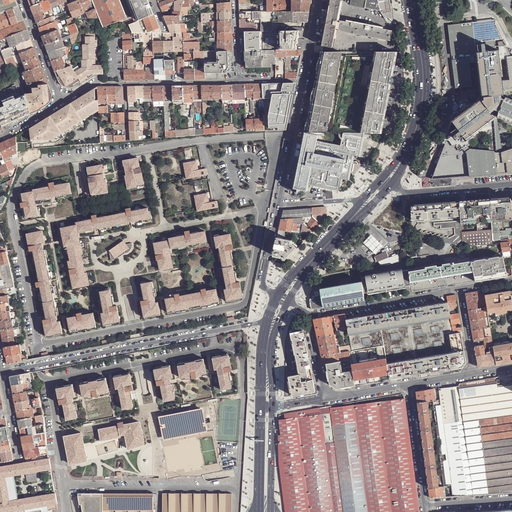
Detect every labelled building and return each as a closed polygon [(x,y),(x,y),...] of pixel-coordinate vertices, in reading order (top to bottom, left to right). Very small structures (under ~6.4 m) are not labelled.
[(14,0),(1,0),(3,5),(0,6),(0,29),(23,21),(17,7),(14,0)] [(48,1),(48,0),(45,1),(41,3),(40,3),(44,11),(51,8),(48,1)] [(59,5),(56,0),(51,0),(48,1),(51,8),(59,5)] [(85,13),(79,0),(77,1),(68,5),(70,9),(70,10),(72,15),(74,18),(85,14),(85,13)] [(96,9),(92,0),(79,0),(85,13),(87,13),(96,9)] [(119,0),(92,0),(96,9),(100,18),(101,20),(101,21),(104,27),(127,18),(119,0)] [(119,0),(127,18),(129,24),(129,25),(139,21),(144,19),(154,15),(148,0),(119,0)] [(175,4),(174,11),(173,12),(173,16),(179,15),(181,7),(183,0),(178,0),(175,1),(175,4)] [(248,5),(248,0),(238,0),(239,12),(249,12),(248,6),(248,5)] [(287,12),(286,0),(273,0),(273,12),(287,12)] [(309,12),(311,0),(292,0),(292,10),(292,12),(309,12)] [(330,0),(328,13),(322,46),(323,46),(332,48),(334,38),(336,29),(337,21),(341,0),(330,0)] [(380,11),(378,0),(351,0),(350,5),(380,11)] [(378,0),(380,11),(382,11),(383,13),(387,12),(391,11),(388,0),(378,0)] [(231,2),(217,3),(218,12),(231,11),(231,2)] [(40,3),(38,4),(31,7),(34,15),(37,23),(45,20),(44,18),(46,17),(44,11),(40,3)] [(187,6),(181,7),(179,15),(188,15),(187,10),(187,6)] [(100,18),(96,9),(87,13),(89,18),(100,18)] [(232,20),(231,11),(218,12),(218,21),(232,20)] [(253,19),(253,12),(249,12),(239,12),(240,19),(246,19),(247,20),(247,21),(247,23),(253,23),(253,19)] [(273,23),(273,12),(267,12),(261,12),(260,12),(260,15),(260,23),(261,23),(272,23),(273,23)] [(307,22),(309,12),(292,12),(290,12),(287,12),(273,12),(273,23),(304,23),(307,22)] [(154,15),(144,19),(148,29),(149,29),(150,31),(154,30),(159,28),(154,15)] [(180,24),(179,15),(173,16),(165,16),(164,16),(167,25),(180,24)] [(53,23),(51,18),(47,19),(45,20),(37,23),(38,26),(39,28),(53,23)] [(106,33),(129,24),(127,18),(104,27),(106,33)] [(144,19),(139,21),(143,32),(153,33),(161,33),(161,32),(159,28),(154,30),(150,31),(149,29),(148,29),(144,19)] [(495,39),(502,38),(495,25),(496,21),(494,19),(473,21),(475,41),(486,40),(488,51),(496,50),(495,39)] [(232,20),(218,21),(218,32),(232,32),(232,20)] [(24,25),(23,21),(0,29),(0,40),(26,30),(24,25)] [(143,32),(139,21),(129,25),(132,32),(143,32)] [(390,41),(392,31),(368,26),(346,22),(340,21),(338,31),(371,37),(390,41)] [(475,41),(473,21),(450,24),(457,85),(471,84),(469,62),(478,61),(477,52),(476,48),(475,41)] [(59,30),(55,22),(53,23),(39,28),(41,32),(42,36),(59,30)] [(262,31),(272,31),(272,23),(261,23),(262,29),(262,31)] [(78,29),(76,24),(71,26),(68,27),(71,34),(79,32),(78,29)] [(129,25),(129,24),(106,33),(107,34),(109,36),(111,37),(123,36),(123,32),(132,32),(129,25)] [(181,29),(180,24),(167,25),(170,33),(171,33),(173,33),(177,33),(181,33),(181,29)] [(28,35),(26,30),(0,40),(0,48),(1,51),(15,45),(30,39),(28,35)] [(62,38),(59,30),(42,36),(43,39),(45,45),(62,38)] [(245,32),(245,41),(261,41),(260,32),(260,31),(256,32),(245,32)] [(297,38),(297,31),(291,31),(272,31),(262,31),(260,32),(261,41),(276,41),(297,41),(297,38)] [(95,32),(86,33),(86,37),(86,44),(83,44),(83,60),(82,60),(82,68),(80,69),(78,66),(73,69),(72,66),(56,72),(59,81),(61,83),(63,85),(65,86),(67,87),(69,87),(72,87),(75,86),(94,75),(104,74),(104,65),(96,65),(95,32)] [(71,34),(71,35),(73,40),(76,39),(79,32),(71,34)] [(143,32),(143,39),(143,42),(145,42),(151,42),(153,42),(153,33),(143,32)] [(233,42),(232,32),(218,32),(218,42),(233,42)] [(184,42),(184,37),(184,33),(181,33),(177,33),(177,38),(174,38),(174,41),(174,51),(174,53),(184,51),(184,42)] [(64,43),(62,38),(45,45),(47,49),(48,53),(62,47),(65,46),(64,43)] [(32,45),(30,39),(15,45),(18,53),(33,47),(32,45)] [(125,41),(123,41),(123,50),(133,49),(132,40),(125,41)] [(511,57),(506,47),(505,47),(504,45),(505,44),(503,40),(500,41),(498,41),(500,59),(507,58),(511,57)] [(164,41),(153,42),(153,45),(154,49),(154,52),(154,53),(164,52),(164,41)] [(174,41),(164,41),(164,52),(174,51),(174,41)] [(245,41),(246,50),(261,50),(261,41),(245,41)] [(261,41),(261,50),(276,50),(276,41),(261,41)] [(297,41),(276,41),(276,50),(286,50),(296,50),(295,44),(297,44),(296,41),(297,41)] [(195,47),(195,42),(190,42),(184,42),(184,51),(185,51),(190,51),(190,47),(195,47)] [(218,42),(218,51),(228,51),(233,51),(233,42),(218,42)] [(486,51),(485,43),(478,44),(478,48),(476,48),(477,52),(486,51)] [(18,53),(15,45),(1,51),(4,59),(18,53)] [(34,52),(33,47),(18,53),(22,62),(36,56),(34,52)] [(65,56),(62,47),(48,53),(50,58),(51,61),(62,57),(65,56)] [(246,50),(247,67),(271,67),(271,64),(276,64),(276,57),(276,50),(261,50),(246,50)] [(502,80),(499,59),(498,50),(496,50),(488,51),(486,51),(477,52),(478,61),(482,99),(452,122),(457,128),(461,134),(463,137),(465,138),(492,119),(495,116),(498,117),(511,123),(511,99),(504,96),(503,90),(502,80)] [(229,68),(228,51),(218,51),(217,51),(217,56),(219,56),(219,63),(205,64),(205,67),(205,70),(205,73),(223,72),(223,70),(224,70),(226,71),(227,70),(229,68)] [(154,53),(154,52),(147,52),(145,52),(144,52),(144,59),(144,62),(144,63),(150,63),(154,63),(154,62),(154,53)] [(305,132),(318,135),(322,136),(322,135),(322,134),(323,134),(323,133),(338,52),(322,52),(321,52),(305,132)] [(374,52),(359,133),(364,133),(380,133),(381,129),(390,84),(391,84),(391,83),(392,76),(391,76),(394,61),(395,52),(374,52)] [(4,59),(8,68),(11,66),(16,65),(22,62),(18,53),(4,59)] [(136,63),(135,54),(126,55),(126,70),(136,69),(136,63)] [(38,61),(36,56),(22,62),(25,71),(40,65),(38,61)] [(65,65),(62,57),(51,61),(53,66),(55,71),(65,68),(66,65),(65,65)] [(511,57),(507,58),(509,79),(502,80),(503,90),(510,90),(510,89),(511,88),(511,57)] [(509,79),(507,58),(500,59),(499,59),(502,80),(509,79)] [(155,75),(165,74),(165,61),(154,62),(154,63),(155,71),(155,75)] [(175,61),(165,61),(165,74),(175,74),(175,62),(175,61)] [(195,61),(185,61),(185,73),(185,79),(195,79),(195,70),(195,68),(195,61)] [(42,71),(40,65),(25,71),(22,72),(27,84),(29,83),(34,82),(44,78),(42,71)] [(144,71),(144,69),(136,69),(126,70),(124,70),(124,76),(124,80),(145,80),(144,71)] [(205,70),(195,70),(195,79),(205,79),(205,73),(205,70)] [(155,75),(155,71),(150,71),(146,71),(144,71),(145,80),(155,80),(155,75)] [(296,83),(275,84),(276,89),(276,94),(276,99),(293,99),(296,83)] [(0,92),(0,106),(3,105),(2,102),(13,98),(14,99),(12,93),(18,90),(15,84),(12,86),(12,87),(0,92)] [(0,106),(0,125),(1,127),(24,117),(29,114),(36,110),(46,104),(47,103),(49,101),(50,99),(50,95),(50,93),(47,84),(37,85),(37,87),(31,88),(31,93),(24,93),(24,94),(20,96),(14,99),(13,98),(2,102),(3,105),(0,106)] [(245,84),(232,85),(233,100),(245,99),(245,97),(245,93),(245,84)] [(253,84),(245,84),(245,93),(250,93),(254,93),(253,84)] [(262,84),(253,84),(254,93),(254,96),(254,99),(263,99),(262,84)] [(275,84),(268,84),(268,94),(276,94),(276,89),(275,84)] [(193,85),(183,86),(184,102),(194,102),(194,98),(194,97),(193,85)] [(202,85),(193,85),(194,97),(195,97),(203,97),(202,85)] [(213,99),(212,85),(202,85),(203,97),(203,99),(213,99)] [(222,99),(222,86),(212,85),(213,99),(222,99)] [(233,100),(232,85),(222,86),(222,99),(222,100),(230,100),(233,100)] [(136,97),(135,86),(128,87),(129,102),(136,102),(136,99),(136,97)] [(144,86),(135,86),(136,97),(137,97),(140,97),(145,97),(144,86)] [(153,86),(144,86),(145,97),(145,99),(146,99),(152,98),(154,98),(153,86)] [(164,98),(163,86),(153,86),(154,98),(154,100),(154,101),(164,100),(164,98)] [(174,97),(173,86),(163,86),(164,98),(169,97),(174,97)] [(184,102),(183,86),(173,86),(174,97),(174,99),(174,101),(174,102),(184,102)] [(97,87),(30,129),(32,141),(63,139),(64,138),(62,133),(99,110),(98,100),(96,100),(95,90),(98,89),(97,87)] [(107,87),(98,87),(99,103),(108,103),(107,100),(107,87)] [(116,87),(107,87),(107,100),(116,99),(116,87)] [(123,87),(116,87),(116,99),(116,103),(116,104),(124,104),(123,87)] [(12,93),(14,99),(20,96),(18,90),(12,93)] [(129,113),(130,121),(140,121),(140,112),(137,112),(129,113)] [(125,122),(124,113),(117,113),(114,113),(115,123),(120,123),(125,122)] [(277,113),(272,113),(272,117),(272,123),(273,125),(264,125),(264,128),(264,130),(264,131),(265,131),(277,131),(277,115),(277,113)] [(287,116),(277,115),(277,131),(286,130),(287,116)] [(492,119),(496,152),(500,152),(502,151),(498,117),(495,116),(492,119)] [(264,119),(262,119),(262,120),(257,120),(257,119),(255,119),(255,121),(255,129),(264,128),(264,125),(264,123),(264,121),(264,120),(264,119)] [(255,129),(255,121),(248,121),(248,120),(246,120),(247,129),(249,129),(255,129)] [(141,130),(140,121),(130,121),(130,131),(141,130)] [(461,134),(457,128),(450,133),(452,136),(454,139),(459,136),(461,134)] [(144,130),(141,130),(130,131),(131,141),(144,140),(144,130)] [(317,141),(318,135),(305,132),(294,188),(303,190),(307,191),(308,185),(312,162),(348,169),(350,156),(315,149),(317,141)] [(315,149),(312,162),(308,185),(340,191),(342,179),(348,180),(350,171),(353,155),(359,157),(364,133),(359,133),(344,133),(343,135),(343,137),(341,146),(317,141),(315,149)] [(454,139),(452,136),(446,139),(433,177),(432,177),(433,178),(511,171),(511,148),(502,151),(500,152),(496,152),(470,151),(461,139),(459,136),(454,139)] [(17,151),(16,137),(7,141),(13,155),(18,153),(18,151),(17,151)] [(13,155),(7,141),(3,142),(0,143),(0,149),(4,159),(9,157),(13,155)] [(19,164),(18,153),(13,155),(9,157),(14,168),(19,166),(19,164)] [(14,168),(9,157),(4,159),(6,164),(9,170),(14,168)] [(139,158),(123,161),(125,166),(126,166),(127,175),(126,175),(128,189),(137,187),(137,185),(144,184),(141,168),(139,158)] [(187,172),(185,172),(187,179),(194,178),(194,176),(195,176),(195,177),(200,177),(200,174),(203,173),(203,176),(208,175),(206,168),(199,170),(197,163),(191,164),(190,162),(185,163),(187,172)] [(9,170),(6,164),(0,166),(0,174),(9,170)] [(103,165),(88,168),(90,178),(89,178),(92,194),(99,193),(100,194),(109,192),(106,179),(105,179),(103,170),(104,170),(103,165)] [(194,182),(195,190),(203,189),(203,181),(194,182)] [(35,192),(24,194),(24,198),(21,199),(22,203),(21,203),(22,208),(23,208),(25,218),(38,215),(36,206),(35,206),(34,201),(44,199),(44,201),(50,199),(51,199),(51,198),(51,197),(57,196),(57,197),(58,197),(58,198),(65,197),(64,195),(72,193),(70,183),(63,185),(62,183),(55,185),(54,182),(50,183),(50,186),(41,187),(41,189),(34,190),(35,192)] [(201,194),(196,195),(198,205),(196,205),(198,212),(205,210),(205,209),(206,209),(206,210),(211,209),(210,206),(214,206),(214,208),(219,208),(217,201),(210,202),(208,196),(202,197),(201,194)] [(511,198),(499,199),(500,219),(511,218),(511,210),(511,198)] [(471,201),(459,202),(460,215),(461,220),(461,223),(477,221),(480,221),(492,220),(490,199),(471,201)] [(499,199),(490,199),(492,220),(500,219),(499,199)] [(459,202),(411,206),(411,219),(419,218),(425,218),(432,218),(441,217),(448,216),(457,215),(460,215),(459,202)] [(326,206),(312,208),(312,217),(319,223),(327,215),(326,206)] [(82,288),(90,286),(87,274),(84,274),(83,269),(84,268),(80,251),(82,250),(80,244),(79,245),(77,239),(79,239),(78,234),(86,233),(85,232),(89,231),(89,232),(93,231),(93,230),(99,229),(99,230),(103,229),(103,228),(106,227),(106,228),(121,225),(121,224),(124,223),(124,224),(128,223),(128,222),(134,221),(134,222),(138,221),(138,220),(141,219),(141,220),(149,219),(147,208),(139,210),(139,208),(130,210),(129,208),(125,209),(125,212),(118,213),(118,214),(104,218),(104,216),(96,218),(95,216),(91,217),(92,219),(82,221),(83,222),(75,224),(76,228),(69,230),(69,228),(61,230),(64,247),(67,246),(69,255),(72,267),(69,268),(74,288),(81,287),(82,288)] [(312,208),(283,210),(282,218),(297,217),(303,217),(306,217),(312,217),(312,208)] [(380,218),(394,231),(402,222),(387,208),(377,218),(378,220),(380,218)] [(297,217),(282,218),(281,221),(281,224),(280,229),(287,231),(293,232),(294,229),(296,223),(297,217)] [(314,228),(319,223),(312,217),(309,222),(308,223),(314,228)] [(380,218),(378,220),(359,240),(374,253),(395,232),(394,231),(380,218)] [(511,218),(500,219),(501,240),(509,239),(511,238),(511,218)] [(493,244),(501,243),(501,240),(500,219),(492,220),(492,229),(493,244)] [(461,220),(434,222),(435,226),(441,225),(441,228),(455,227),(461,227),(461,223),(461,220)] [(56,221),(50,222),(54,242),(60,241),(56,221)] [(304,224),(300,223),(298,230),(295,230),(294,229),(293,232),(301,233),(304,224)] [(309,229),(304,224),(301,233),(308,234),(311,231),(309,229)] [(461,227),(455,227),(455,234),(449,237),(448,235),(445,237),(444,235),(441,236),(440,234),(437,235),(435,233),(433,234),(431,232),(428,233),(427,231),(424,232),(422,230),(419,231),(422,237),(442,243),(463,245),(462,232),(461,227)] [(287,231),(280,229),(278,237),(285,238),(287,231)] [(478,230),(462,232),(463,245),(469,245),(475,246),(493,244),(492,229),(481,230),(478,230)] [(35,234),(27,236),(30,251),(32,251),(35,265),(36,264),(39,277),(37,277),(39,285),(37,285),(37,290),(40,289),(41,298),(43,298),(45,311),(44,311),(46,320),(43,321),(46,336),(63,333),(60,321),(58,321),(57,317),(58,316),(52,287),(51,287),(50,281),(51,281),(45,249),(44,250),(43,244),(45,244),(43,231),(35,233),(35,234)] [(154,244),(160,270),(173,268),(172,259),(171,259),(170,254),(172,253),(171,249),(179,248),(179,247),(182,246),(182,247),(187,246),(186,245),(192,244),(192,245),(197,245),(196,244),(200,243),(200,244),(208,243),(206,232),(198,233),(198,232),(191,233),(190,231),(186,232),(186,234),(177,236),(177,237),(170,238),(170,241),(162,242),(162,243),(154,244)] [(226,283),(227,289),(225,289),(227,302),(235,300),(235,299),(243,298),(240,283),(237,283),(235,274),(234,274),(231,260),(232,259),(230,250),(233,250),(231,241),(229,241),(228,235),(214,237),(216,248),(220,247),(221,253),(219,253),(220,257),(221,257),(222,260),(221,261),(224,276),(225,276),(225,279),(224,279),(225,283),(226,283)] [(274,255),(281,257),(282,256),(285,259),(297,246),(292,241),(292,240),(285,238),(278,237),(277,241),(277,243),(276,247),(274,255)] [(125,253),(125,254),(126,253),(127,253),(128,252),(130,251),(131,250),(131,249),(132,247),(132,246),(132,244),(132,243),(127,244),(126,243),(124,240),(124,241),(110,250),(110,251),(111,252),(110,253),(111,260),(118,258),(118,256),(125,252),(125,253)] [(510,251),(511,250),(510,241),(501,243),(503,252),(510,251)] [(476,281),(507,276),(504,258),(503,252),(501,243),(493,244),(475,246),(469,245),(472,260),(472,261),(474,271),(476,281)] [(9,262),(7,251),(0,252),(0,257),(2,264),(9,262)] [(387,252),(375,256),(377,262),(389,257),(387,252)] [(399,254),(379,262),(380,266),(389,265),(401,260),(399,254)] [(437,267),(439,277),(445,275),(474,271),(472,261),(467,262),(468,263),(458,265),(457,262),(451,263),(446,263),(443,264),(444,266),(437,267)] [(0,289),(4,289),(7,288),(11,287),(15,287),(16,286),(14,275),(11,262),(9,262),(2,264),(0,265),(2,276),(0,276),(0,289)] [(416,270),(409,271),(410,279),(410,281),(439,277),(437,267),(437,265),(419,268),(420,271),(417,271),(416,270)] [(362,281),(364,292),(369,292),(392,288),(401,287),(405,286),(411,285),(409,271),(409,270),(403,270),(403,269),(365,275),(366,277),(362,278),(362,281)] [(141,301),(144,316),(152,315),(152,316),(160,314),(158,302),(155,302),(154,297),(155,297),(155,292),(154,293),(153,289),(154,289),(153,281),(142,283),(143,291),(142,291),(144,300),(141,301)] [(321,295),(323,307),(337,305),(351,302),(365,300),(364,292),(362,281),(320,288),(321,295)] [(175,297),(165,299),(168,313),(176,311),(176,310),(181,309),(181,308),(186,307),(186,309),(201,306),(201,304),(205,303),(206,304),(211,303),(211,304),(219,303),(216,288),(206,290),(206,288),(201,289),(202,291),(180,296),(179,293),(175,294),(175,297)] [(110,289),(100,291),(101,299),(102,299),(103,302),(102,302),(102,307),(103,306),(104,312),(102,313),(104,325),(112,323),(112,322),(120,321),(117,305),(115,306),(113,297),(112,297),(110,289)] [(484,290),(475,292),(477,306),(486,305),(484,295),(484,290)] [(495,293),(484,295),(486,305),(487,313),(495,312),(495,314),(500,313),(506,312),(506,310),(511,308),(511,304),(510,294),(510,291),(499,293),(499,294),(496,295),(495,293)] [(467,301),(468,310),(478,308),(477,306),(475,292),(466,293),(467,301)] [(10,302),(8,295),(5,295),(0,296),(0,303),(5,302),(10,302)] [(310,299),(312,309),(313,309),(317,308),(323,307),(321,295),(313,296),(314,299),(310,299)] [(457,305),(456,295),(447,296),(448,302),(449,309),(458,308),(457,305)] [(448,302),(346,319),(347,325),(348,329),(349,336),(451,318),(450,315),(449,309),(448,302)] [(468,310),(470,320),(485,318),(483,307),(478,308),(468,310)] [(0,320),(8,319),(7,311),(0,311),(0,320)] [(79,315),(68,317),(71,331),(79,330),(79,329),(84,328),(84,327),(87,326),(88,328),(96,327),(93,312),(82,315),(82,312),(79,313),(79,315)] [(345,313),(334,315),(335,321),(336,327),(344,326),(347,325),(346,319),(345,313)] [(451,318),(453,334),(461,332),(462,332),(461,327),(455,328),(455,326),(455,324),(459,323),(461,323),(459,313),(450,315),(451,318)] [(331,316),(314,319),(315,324),(316,328),(332,325),(331,322),(331,316)] [(451,318),(349,336),(350,344),(352,352),(377,347),(378,349),(384,348),(386,359),(387,364),(448,353),(445,335),(453,334),(451,318)] [(470,320),(472,330),(487,328),(485,318),(470,320)] [(12,320),(12,319),(8,319),(0,320),(0,323),(0,324),(0,325),(1,329),(10,328),(13,327),(14,327),(12,320)] [(332,325),(316,328),(318,337),(334,335),(332,325)] [(472,330),(474,339),(484,338),(484,340),(484,345),(483,345),(484,348),(493,346),(490,327),(487,328),(472,330)] [(10,328),(1,329),(2,335),(3,338),(12,336),(10,328)] [(304,331),(291,334),(292,338),(293,338),(300,374),(301,381),(312,379),(311,373),(312,373),(311,367),(309,357),(307,347),(305,337),(304,331)] [(466,362),(464,350),(461,332),(453,334),(445,335),(448,353),(387,364),(390,379),(404,377),(404,375),(450,367),(450,369),(455,368),(462,366),(466,362)] [(334,335),(318,337),(320,347),(336,344),(334,335)] [(15,343),(14,336),(12,336),(3,338),(4,347),(16,345),(15,343)] [(293,338),(292,338),(299,374),(300,374),(293,338)] [(497,346),(493,347),(496,365),(510,362),(511,361),(511,343),(511,344),(511,343),(510,343),(502,344),(502,345),(497,346)] [(22,352),(21,344),(19,344),(16,345),(4,347),(6,355),(20,353),(22,352)] [(336,344),(320,347),(322,355),(333,354),(341,352),(340,347),(337,347),(336,344)] [(340,346),(340,347),(341,352),(349,351),(350,352),(352,352),(350,344),(340,346)] [(484,348),(483,345),(475,346),(476,356),(485,355),(484,348)] [(476,356),(478,365),(481,367),(489,366),(496,365),(493,347),(493,346),(484,348),(485,355),(476,356)] [(351,360),(350,352),(349,351),(341,352),(333,354),(334,362),(341,361),(351,360)] [(20,356),(20,353),(6,355),(8,363),(21,361),(21,360),(20,356)] [(333,354),(322,355),(324,364),(326,363),(334,362),(333,354)] [(220,358),(212,359),(215,370),(217,370),(218,375),(220,390),(232,388),(230,381),(231,381),(230,372),(231,372),(229,357),(221,359),(220,358)] [(185,362),(178,364),(181,378),(192,376),(192,378),(197,377),(197,375),(206,373),(204,359),(196,360),(197,362),(186,364),(185,362)] [(390,379),(387,364),(386,359),(352,365),(353,370),(355,385),(361,384),(377,381),(390,379)] [(351,360),(341,361),(343,371),(353,370),(352,365),(351,360)] [(326,363),(330,384),(336,388),(344,387),(355,385),(353,370),(343,371),(341,361),(334,362),(326,363)] [(163,394),(164,401),(175,399),(173,384),(172,384),(171,378),(173,378),(171,367),(163,369),(164,370),(156,371),(158,386),(160,385),(162,394),(163,394)] [(440,370),(450,369),(450,367),(404,375),(404,377),(408,376),(420,374),(440,370)] [(10,376),(12,385),(22,383),(25,382),(26,382),(29,382),(29,381),(31,381),(30,376),(29,372),(10,376)] [(301,381),(300,374),(299,374),(288,376),(289,380),(292,392),(293,396),(301,394),(312,392),(315,391),(313,379),(312,379),(301,381)] [(122,377),(114,378),(116,389),(119,389),(120,394),(119,394),(122,409),(133,407),(132,400),(133,400),(131,391),(133,391),(130,376),(122,378),(122,377)] [(511,383),(497,385),(499,384),(499,379),(496,380),(496,377),(460,383),(459,386),(440,388),(439,388),(440,399),(441,403),(441,405),(444,426),(445,439),(451,483),(451,485),(453,496),(461,495),(511,492),(511,383)] [(88,381),(80,382),(83,397),(95,395),(95,397),(100,396),(99,394),(109,392),(106,378),(99,379),(99,381),(88,383),(88,381)] [(22,383),(12,385),(13,394),(24,392),(22,383)] [(66,413),(67,420),(78,417),(75,403),(73,397),(76,397),(74,386),(66,387),(66,388),(58,390),(61,405),(63,404),(65,413),(66,413)] [(416,391),(418,402),(428,401),(433,400),(435,400),(433,388),(416,391)] [(15,402),(28,400),(28,398),(27,396),(26,391),(24,392),(13,394),(15,402)] [(41,406),(39,398),(36,398),(32,399),(34,407),(40,406),(41,406)] [(378,402),(392,511),(403,511),(408,511),(419,510),(405,398),(378,402)] [(15,402),(17,411),(30,408),(28,400),(15,402)] [(418,402),(420,421),(430,420),(428,401),(418,402)] [(392,511),(378,402),(331,407),(331,413),(332,413),(344,511),(392,511)] [(330,406),(320,407),(321,414),(322,414),(331,413),(331,407),(330,406)] [(437,406),(433,406),(444,486),(451,485),(451,483),(447,484),(441,440),(439,427),(437,406)] [(320,407),(284,414),(285,419),(298,417),(321,414),(320,407)] [(17,411),(18,420),(32,417),(34,416),(33,408),(30,408),(17,411)] [(163,439),(207,431),(203,408),(159,416),(163,439)] [(322,414),(334,511),(344,511),(332,413),(331,413),(322,414)] [(37,425),(45,423),(44,416),(44,414),(42,415),(36,416),(37,425)] [(309,511),(334,511),(322,414),(321,414),(298,417),(309,511)] [(18,420),(20,428),(29,426),(34,425),(32,417),(18,420)] [(309,511),(298,417),(285,419),(280,420),(281,435),(276,435),(285,511),(309,511)] [(432,438),(430,420),(420,421),(422,439),(432,438)] [(144,440),(142,430),(141,431),(139,421),(124,424),(123,421),(118,422),(119,427),(101,431),(102,436),(100,436),(98,437),(99,442),(121,438),(121,437),(125,436),(126,438),(127,438),(128,441),(126,441),(127,447),(143,444),(143,440),(144,440)] [(34,425),(29,426),(31,434),(46,432),(45,423),(37,425),(34,425)] [(0,441),(10,439),(7,426),(0,427),(0,441)] [(29,426),(20,428),(21,436),(31,434),(29,426)] [(47,445),(46,432),(31,434),(21,436),(24,449),(40,446),(47,445)] [(86,461),(81,433),(65,435),(71,465),(79,462),(80,463),(86,461)] [(422,439),(425,458),(435,457),(432,438),(422,439)] [(12,450),(10,439),(0,441),(0,451),(1,452),(12,450)] [(447,484),(451,483),(445,439),(441,440),(447,484)] [(48,454),(47,445),(40,446),(41,455),(48,454)] [(24,449),(26,458),(32,457),(41,455),(40,446),(24,449)] [(3,462),(14,460),(12,453),(12,450),(1,452),(3,462)] [(425,458),(427,476),(437,475),(435,457),(425,458)] [(51,469),(49,458),(33,461),(26,462),(0,466),(0,511),(24,511),(25,511),(27,511),(41,509),(42,511),(45,511),(45,506),(58,504),(56,493),(10,501),(6,477),(51,469)] [(427,476),(429,488),(439,487),(437,475),(427,476)] [(430,498),(444,497),(442,486),(439,487),(429,488),(430,498)] [(153,511),(153,493),(127,493),(78,493),(78,497),(79,504),(81,505),(82,511),(153,511)] [(218,511),(219,493),(162,493),(161,511),(218,511)] [(231,511),(232,493),(219,493),(218,511),(231,511)]
